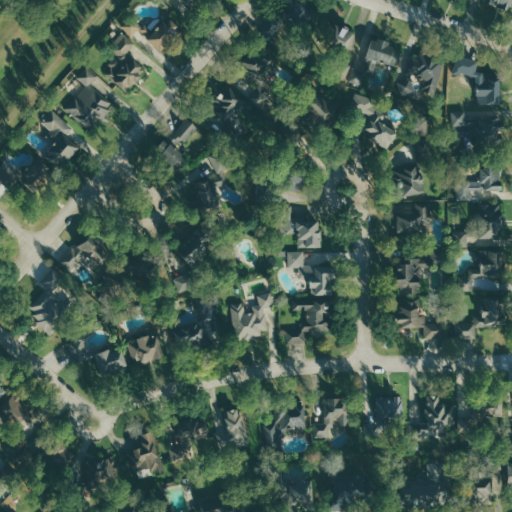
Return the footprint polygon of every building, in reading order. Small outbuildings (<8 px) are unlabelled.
[(168,0),(189,16),(200,0),(168,0)] [(511,3),(511,0),(486,0),(486,3),(510,10),(511,3)] [(121,26),(131,37),(139,30),(146,39),(151,34),(134,15),(121,26)] [(348,50),(355,31),(316,16),(309,35),(348,50)] [(168,18),(147,40),(161,53),(181,30),(168,18)] [(135,44),(123,33),(109,48),(117,55),(108,65),(114,71),(109,77),(125,92),(145,70),(126,54),(135,44)] [(370,87),(377,61),(398,67),(403,47),(372,39),(363,70),(353,67),(349,82),(370,87)] [(500,104),(500,81),(495,81),(487,79),(486,74),(477,72),(477,61),(456,55),(450,79),(461,82),(474,82),(474,100),(491,104),(500,104)] [(416,78),(426,79),(425,92),(446,92),(447,59),(416,58),(416,78)] [(351,65),(340,61),(335,74),(346,78),(351,65)] [(89,131),(114,106),(91,83),(97,77),(87,67),(77,77),(86,86),(65,108),(89,131)] [(401,95),(414,93),(411,78),(398,80),(401,95)] [(351,109),(370,114),(363,138),(392,145),(398,124),(385,120),(387,113),(375,109),(378,99),(355,93),(351,109)] [(333,123),(331,98),(303,101),(305,126),(333,123)] [(74,129),(52,109),(40,123),(57,138),(45,151),(62,167),(80,148),(67,137),(74,129)] [(466,126),(466,112),(452,111),(452,125),(466,126)] [(466,127),(473,128),(472,145),(498,146),(499,118),(466,117),(466,127)] [(170,138),(178,147),(198,128),(189,120),(170,138)] [(154,154),(174,173),(187,160),(167,140),(154,154)] [(214,188),(231,182),(220,151),(209,155),(216,174),(186,185),(197,216),(221,207),(214,188)] [(0,176),(9,189),(23,180),(32,193),(54,178),(39,157),(16,173),(8,162),(0,167),(0,176)] [(457,201),(472,200),(471,190),(501,190),(501,165),(480,165),(481,180),(457,181),(457,201)] [(424,195),(423,167),(393,168),(394,196),(424,195)] [(302,191),(302,176),(289,175),(288,190),(302,191)] [(415,203),(416,210),(405,211),(405,205),(395,206),(397,235),(430,233),(429,202),(415,203)] [(477,239),(502,239),(501,203),(476,204),(477,239)] [(321,247),(321,219),(293,219),(292,206),(283,206),(283,233),(298,233),(298,248),(321,247)] [(199,231),(175,248),(188,267),(212,250),(199,231)] [(469,231),(454,231),(453,247),(468,247),(469,231)] [(60,258),(70,272),(87,260),(95,272),(113,259),(94,234),(60,258)] [(428,258),(428,265),(445,264),(444,247),(430,247),(430,258),(428,258)] [(304,264),(304,251),(288,252),(288,267),(299,267),(300,279),(311,279),(312,296),(332,295),(331,264),(304,264)] [(459,291),(474,291),(474,279),(477,279),(477,287),(503,287),(503,251),(479,251),(479,268),(469,269),(469,276),(459,276),(459,291)] [(422,293),(421,267),(427,267),(427,259),(410,259),(410,266),(394,266),(394,289),(406,288),(406,293),(422,293)] [(76,298),(59,269),(40,279),(47,292),(28,302),(46,335),(65,325),(56,309),(76,298)] [(235,341),(262,338),(261,331),(268,330),(265,307),(273,306),(272,293),(258,294),(259,305),(252,305),(252,311),(245,312),(244,303),(232,304),(235,341)] [(286,344),(307,343),(307,335),(330,334),(329,322),(324,322),(324,314),(332,313),(330,296),(294,299),(294,309),(304,308),(306,327),(285,328),(286,344)] [(445,323),(426,323),(426,314),(421,314),(420,300),(395,300),(396,327),(424,327),(425,338),(445,338),(445,323)] [(476,338),(476,326),(504,325),(503,300),(483,300),(483,316),(474,316),(474,322),(456,323),(456,338),(476,338)] [(207,343),(201,321),(174,329),(180,351),(207,343)] [(135,364),(164,356),(156,326),(146,329),(148,336),(128,341),(135,364)] [(68,344),(73,361),(88,356),(83,339),(68,344)] [(92,354),(97,376),(128,369),(122,347),(92,354)] [(409,423),(409,437),(437,437),(437,427),(453,427),(454,396),(426,396),(426,423),(409,423)] [(2,424),(30,423),(29,397),(2,399),(2,424)] [(402,397),(377,397),(377,420),(403,420),(402,397)] [(306,428),(304,403),(275,405),(276,423),(266,424),(268,449),(281,448),(280,438),(286,438),(286,430),(306,428)] [(225,413),(232,447),(251,442),(243,408),(225,413)] [(169,442),(172,461),(186,458),(184,442),(208,438),(205,416),(174,422),(178,441),(169,442)] [(461,429),(473,429),(474,416),(461,416),(461,429)] [(73,462),(70,445),(45,451),(48,468),(73,462)] [(84,485),(131,487),(132,467),(112,466),(112,461),(85,459),(84,485)] [(372,479),(338,478),(337,501),(371,502),(372,479)] [(493,501),(490,478),(470,479),(472,503),(493,501)] [(312,482),(288,484),(288,493),(284,493),(284,508),(313,507),(312,482)]
